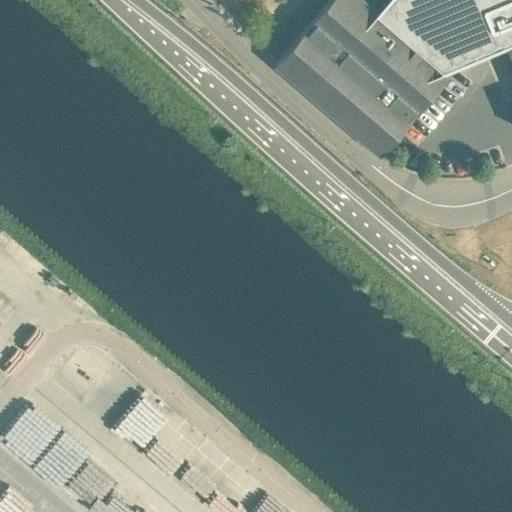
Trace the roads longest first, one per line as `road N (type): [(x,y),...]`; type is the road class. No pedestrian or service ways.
road 1 (primary): [(118,0),(169,55),(511,358)]
road 2 (primary): [(511,321),(186,37),(133,0)]
road 3 (unclassified): [(511,189),(457,206),(407,192),(197,0)]
